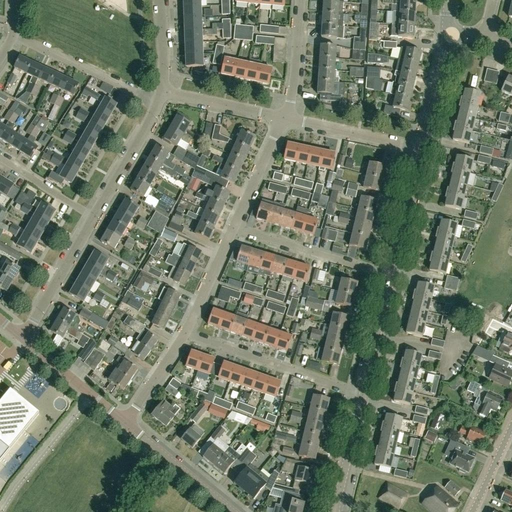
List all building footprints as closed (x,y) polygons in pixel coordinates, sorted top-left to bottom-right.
[(415,14),(416,2),(393,0),(392,0),(392,1),(395,1),(395,5),(397,5),(397,12),(394,12),(393,12),(415,14)] [(343,15),(343,3),(323,2),(323,14),(343,15)] [(230,15),(230,5),(222,6),(222,15),(230,15)] [(201,18),(200,6),(184,7),(185,19),(205,18),(201,18)] [(414,25),(415,14),(393,12),(393,24),(414,25)] [(342,27),(343,15),(323,14),(322,26),(342,27)] [(201,30),(201,24),(206,24),(205,18),(185,19),(185,31),(201,30),(210,30),(201,30)] [(217,30),(222,30),(231,30),(230,20),(222,20),(222,24),(217,24),(217,30)] [(414,38),(414,25),(393,24),(393,25),(394,25),(393,30),(398,30),(398,37),(414,38)] [(244,33),(244,26),(235,25),(234,32),(244,33)] [(254,27),(244,26),(244,33),(253,34),(254,27)] [(269,34),(270,26),(260,26),(260,33),(269,34)] [(287,28),(270,26),(269,34),(287,36),(287,28)] [(344,27),(342,27),(322,26),(321,38),(343,39),(344,27)] [(366,45),(367,29),(360,28),(359,38),(354,38),(353,44),(366,45)] [(202,43),(202,37),(210,36),(217,35),(217,30),(210,30),(201,30),(185,31),(186,43),(202,43)] [(231,39),(231,30),(222,30),(223,40),(231,39)] [(243,41),(244,33),(234,32),(234,40),(243,41)] [(252,41),(253,34),(244,33),(243,41),(252,41)] [(369,35),(369,41),(397,43),(394,43),(394,36),(369,35)] [(265,45),(266,38),(256,37),(255,44),(265,45)] [(274,46),(274,44),(274,38),(266,38),(265,45),(274,46)] [(396,50),(397,43),(369,41),(384,42),(383,49),(396,50)] [(202,55),(202,47),(206,47),(206,42),(202,43),(186,43),(186,55),(202,55)] [(215,54),(223,56),(227,57),(229,49),(224,48),(225,47),(216,45),(215,54)] [(339,52),(336,52),(336,47),(321,46),(320,58),(335,59),(338,59),(339,52)] [(419,65),(422,53),(406,49),(401,48),(398,60),(419,65)] [(220,66),(223,56),(215,54),(213,64),(220,66)] [(383,56),(374,55),(368,54),(367,64),(382,65),(383,56)] [(203,67),(202,55),(186,55),(187,67),(203,67)] [(26,74),(32,62),(20,57),(15,68),(26,74)] [(336,71),(334,71),(335,59),(320,58),(319,70),(336,72),(336,71)] [(233,78),(237,62),(225,60),(221,75),(233,78)] [(416,77),(419,65),(398,60),(395,72),(416,77)] [(35,85),(38,79),(43,68),(32,62),(26,74),(33,77),(30,83),(31,84),(27,93),(31,95),(35,85)] [(245,80),(248,64),(237,62),(233,78),(245,80)] [(257,83),(260,67),(248,64),(245,80),(257,83)] [(274,73),(271,72),(272,69),(260,67),(257,83),(269,85),(270,79),(272,79),(274,73)] [(50,85),(55,73),(43,68),(38,79),(50,85)] [(339,79),(336,79),(336,72),(319,70),(318,83),(338,84),(339,79)] [(490,84),(493,71),(487,70),(484,82),(490,84)] [(500,72),(493,71),(490,84),(497,85),(500,72)] [(413,89),(416,77),(395,72),(394,77),(396,78),(394,84),(413,89)] [(61,90),(67,79),(55,73),(50,85),(61,90)] [(15,83),(17,77),(11,75),(7,84),(8,84),(13,86),(15,83)] [(511,96),(511,78),(509,77),(502,92),(511,96)] [(79,84),(67,79),(61,90),(73,96),(79,84)] [(373,91),(374,79),(373,79),(366,79),(366,90),(373,91)] [(341,96),(338,96),(338,84),(318,83),(317,95),(320,95),(320,101),(325,101),(337,102),(341,102),(341,96)] [(410,100),(413,89),(394,84),(393,84),(390,95),(410,100)] [(40,88),(35,85),(31,95),(36,97),(40,88)] [(465,91),(462,103),(478,107),(481,94),(465,91)] [(0,105),(3,108),(9,98),(0,93),(0,105)] [(54,105),(58,97),(54,95),(50,103),(47,111),(51,112),(54,105)] [(408,112),(410,100),(390,95),(390,96),(395,97),(392,108),(385,106),(383,115),(398,118),(400,110),(408,112)] [(64,99),(58,97),(54,105),(60,108),(64,99)] [(110,117),(116,105),(105,99),(99,110),(110,117)] [(9,121),(14,113),(17,109),(20,104),(15,102),(10,111),(9,111),(4,118),(8,121),(9,121)] [(475,119),(478,107),(462,103),(459,116),(475,119)] [(29,110),(20,104),(17,109),(26,115),(29,110)] [(81,109),(78,113),(87,118),(90,113),(81,109)] [(103,128),(110,117),(99,110),(92,121),(103,128)] [(18,116),(15,114),(14,113),(9,121),(0,134),(0,139),(9,145),(16,134),(10,130),(14,124),(13,124),(18,116)] [(87,118),(78,113),(75,118),(84,123),(87,118)] [(190,124),(184,121),(186,117),(178,113),(172,123),(173,124),(171,128),(192,140),(195,135),(186,131),(190,124)] [(501,113),(499,122),(508,124),(511,115),(501,113)] [(30,136),(41,119),(37,116),(31,125),(31,124),(26,133),(30,136)] [(472,132),(475,119),(459,116),(456,128),(472,132)] [(38,148),(33,145),(36,140),(35,139),(40,131),(43,133),(49,125),(41,119),(30,136),(27,141),(20,152),(31,159),(38,148)] [(0,134),(9,121),(8,121),(5,127),(0,123),(0,134)] [(97,139),(103,128),(92,121),(86,133),(97,139)] [(210,140),(213,125),(207,124),(204,139),(210,140)] [(212,141),(218,142),(219,135),(221,127),(215,126),(212,141)] [(192,140),(171,128),(169,132),(167,131),(162,140),(171,145),(172,144),(177,147),(180,141),(189,145),(191,146),(192,143),(195,144),(196,143),(192,141),(192,140)] [(469,144),(472,132),(456,128),(453,141),(469,144)] [(68,131),(66,135),(65,136),(74,141),(77,136),(68,131)] [(242,132),(237,144),(249,149),(255,138),(242,132)] [(91,150),(97,139),(86,133),(79,144),(91,150)] [(20,152),(27,141),(16,134),(9,145),(20,152)] [(230,139),(219,135),(218,142),(228,144),(230,140),(230,139)] [(71,145),(74,141),(65,136),(63,141),(71,145)] [(84,161),(91,150),(79,144),(73,155),(84,161)] [(244,161),(249,149),(237,144),(231,155),(244,161)] [(296,163),(300,147),(288,145),(284,160),(296,163)] [(175,157),(169,154),(157,147),(150,158),(172,171),(175,166),(171,164),(175,157)] [(308,165),(311,150),(300,147),(296,163),(308,165)] [(481,147),(479,153),(492,156),(494,150),(481,147)] [(320,168),(323,152),(311,150),(308,165),(320,168)] [(335,155),(323,152),(320,168),(331,170),(335,155)] [(78,173),(84,161),(73,155),(70,161),(63,158),(55,153),(54,155),(49,153),(48,155),(47,156),(61,163),(67,166),(78,173)] [(189,153),(186,158),(197,165),(200,160),(189,153)] [(239,173),(244,161),(231,155),(228,162),(221,158),(220,159),(220,157),(219,156),(219,154),(216,153),(212,160),(239,173)] [(61,163),(47,156),(44,154),(42,158),(51,162),(50,163),(59,168),(61,163)] [(479,156),(477,163),(490,165),(491,159),(479,156)] [(347,157),(344,167),(351,169),(354,159),(347,157)] [(457,157),(454,170),(470,174),(473,161),(457,157)] [(172,171),(150,158),(144,169),(156,176),(160,170),(167,174),(167,173),(174,177),(176,173),(172,171)] [(197,165),(186,158),(183,163),(195,170),(197,167),(197,165)] [(234,184),(239,173),(212,160),(212,161),(226,167),(221,179),(234,184)] [(370,164),(367,176),(383,180),(386,168),(370,164)] [(71,184),(78,173),(67,166),(60,177),(51,172),(48,177),(63,186),(66,181),(71,184)] [(210,173),(197,167),(195,170),(194,172),(207,179),(210,173)] [(150,187),(156,176),(144,169),(137,180),(150,187)] [(467,186),(470,174),(454,170),(451,182),(467,186)] [(207,179),(194,172),(191,178),(205,184),(207,179)] [(336,174),(329,172),(327,182),(333,184),(335,181),(336,174)] [(274,173),(273,180),(282,182),(284,175),(274,173)] [(380,192),(383,180),(367,176),(364,188),(380,192)] [(303,188),(305,181),(296,178),(294,186),(303,188)] [(20,190),(13,186),(2,179),(0,182),(0,223),(5,215),(0,211),(0,195),(1,194),(6,197),(13,201),(20,190)] [(143,198),(150,187),(137,180),(131,191),(143,198)] [(314,183),(305,181),(303,188),(312,190),(314,183)] [(464,198),(467,186),(451,182),(448,194),(464,198)] [(277,193),(279,186),(270,183),(268,191),(277,193)] [(349,183),(347,190),(357,193),(359,185),(349,183)] [(499,184),(495,192),(500,195),(504,187),(499,184)] [(288,188),(279,186),(277,193),(286,195),(288,188)] [(159,187),(156,191),(163,195),(166,191),(159,187)] [(217,188),(214,194),(208,192),(206,197),(197,193),(224,205),(230,193),(217,188)] [(300,199),(302,192),(293,189),(291,196),(300,199)] [(326,210),(329,198),(321,196),(322,192),(315,190),(311,202),(318,204),(317,207),(326,210)] [(356,198),(357,193),(347,190),(345,196),(356,198)] [(23,192),(16,203),(30,212),(33,207),(25,203),(24,204),(23,204),(28,195),(23,192)] [(311,194),(302,192),(300,199),(309,201),(311,194)] [(496,203),(500,195),(495,192),(491,201),(496,203)] [(219,217),(224,205),(197,193),(195,198),(210,204),(206,211),(219,217)] [(461,211),(464,198),(448,194),(445,207),(461,211)] [(362,198),(359,210),(375,214),(378,202),(362,198)] [(125,200),(119,211),(132,218),(139,208),(125,200)] [(30,212),(16,203),(16,204),(17,205),(15,208),(21,212),(26,215),(28,215),(30,212)] [(159,203),(156,209),(169,216),(172,211),(159,203)] [(268,223),(274,203),(272,208),(261,204),(256,219),(268,223)] [(279,226),(284,211),(278,209),(279,205),(274,203),(268,223),(279,226)] [(42,204),(36,215),(49,223),(55,212),(42,204)] [(372,226),(375,214),(359,210),(356,222),(372,226)] [(126,229),(132,218),(119,211),(113,221),(126,229)] [(214,229),(219,217),(206,211),(203,218),(189,212),(187,216),(187,217),(201,223),(214,229)] [(291,230),(295,215),(284,211),(279,226),(291,230)] [(465,211),(464,218),(476,221),(478,214),(465,211)] [(161,235),(164,229),(165,229),(169,220),(156,212),(147,227),(161,235)] [(43,233),(49,223),(36,215),(30,226),(43,233)] [(302,233),(307,218),(295,215),(291,230),(302,233)] [(173,217),(168,228),(182,234),(184,228),(180,227),(183,221),(173,217)] [(348,226),(349,221),(339,218),(334,217),(333,222),(348,226)] [(141,218),(138,222),(146,226),(148,222),(141,218)] [(318,222),(307,218),(302,233),(314,237),(318,222)] [(474,230),(476,223),(463,220),(462,227),(474,230)] [(120,240),(126,229),(113,221),(107,232),(120,240)] [(441,221),(438,234),(455,238),(458,225),(441,221)] [(144,230),(146,226),(138,222),(136,226),(144,230)] [(369,238),(372,226),(356,222),(353,234),(369,238)] [(30,254),(37,244),(7,227),(0,223),(0,229),(3,231),(4,230),(15,236),(14,238),(21,241),(17,247),(30,254)] [(37,244),(43,233),(30,226),(26,231),(13,224),(12,225),(9,223),(7,227),(37,244)] [(209,240),(214,229),(201,223),(196,234),(209,240)] [(175,244),(178,235),(174,233),(164,229),(161,235),(162,235),(161,238),(175,244)] [(114,250),(120,240),(107,232),(101,242),(114,250)] [(366,250),(369,238),(353,234),(350,246),(366,250)] [(452,250),(455,238),(438,234),(435,246),(452,250)] [(128,239),(126,243),(133,247),(136,243),(128,239)] [(0,242),(0,251),(11,257),(14,252),(11,257),(19,261),(22,255),(14,251),(0,242)] [(133,247),(126,243),(124,247),(131,251),(133,247)] [(185,245),(179,256),(196,264),(201,253),(185,245)] [(468,245),(464,253),(469,255),(473,247),(468,245)] [(449,263),(452,250),(435,246),(432,259),(449,263)] [(248,266),(253,251),(241,247),(239,256),(232,254),(229,261),(237,263),(248,266)] [(260,269),(264,254),(253,251),(248,266),(260,269)] [(95,253),(89,263),(115,279),(118,274),(110,270),(104,267),(108,261),(95,253)] [(190,276),(196,264),(179,256),(174,253),(172,257),(169,256),(165,263),(173,267),(190,276)] [(465,264),(469,255),(464,253),(461,262),(465,264)] [(271,273),(276,258),(264,254),(260,269),(266,271),(264,276),(270,277),(271,273)] [(127,255),(123,260),(129,265),(133,260),(127,255)] [(283,276),(287,261),(276,258),(271,273),(283,276)] [(446,275),(449,263),(432,259),(429,271),(446,275)] [(294,280),(299,265),(287,261),(283,276),(294,280)] [(0,273),(12,281),(19,270),(7,263),(4,268),(0,265),(0,273)] [(115,279),(89,263),(83,274),(96,282),(99,275),(106,278),(106,279),(113,283),(115,279)] [(146,265),(143,271),(159,279),(163,274),(146,265)] [(310,268),(299,265),(294,280),(306,283),(310,268)] [(185,287),(190,276),(173,267),(168,279),(185,287)] [(21,268),(16,280),(22,282),(27,270),(21,268)] [(319,281),(321,271),(315,270),(312,280),(319,281)] [(321,271),(319,281),(318,284),(312,283),(311,285),(318,286),(317,287),(324,288),(325,284),(326,284),(328,273),(321,271)] [(142,272),(138,278),(143,281),(146,275),(142,272)] [(12,281),(0,273),(0,288),(6,292),(6,291),(8,292),(12,287),(9,286),(12,281)] [(89,292),(96,282),(83,274),(76,284),(89,292)] [(447,276),(446,282),(460,286),(461,282),(459,282),(459,279),(447,276)] [(157,291),(161,285),(152,280),(149,286),(157,291)] [(342,280),(339,292),(355,296),(358,284),(342,280)] [(456,292),(457,290),(459,290),(460,286),(446,282),(444,289),(456,292)] [(252,293),(254,286),(245,283),(243,290),(252,293)] [(83,303),(89,292),(76,284),(70,295),(83,303)] [(418,284),(415,296),(431,300),(434,288),(418,284)] [(263,289),(254,286),(252,293),(261,296),(263,289)] [(230,298),(233,290),(222,287),(217,300),(228,303),(230,298)] [(302,287),(299,298),(307,300),(310,289),(302,287)] [(159,300),(164,302),(175,307),(180,296),(169,291),(165,289),(159,300)] [(241,293),(233,290),(230,298),(239,300),(241,293)] [(98,291),(95,295),(103,300),(105,295),(98,291)] [(127,291),(125,297),(141,305),(142,306),(145,300),(127,291)] [(275,300),(277,293),(268,291),(266,297),(275,300)] [(352,308),(355,296),(339,292),(336,304),(352,308)] [(286,296),(277,293),(275,300),(283,303),(286,296)] [(103,300),(95,295),(93,299),(92,301),(99,305),(100,303),(101,303),(103,300)] [(253,305),(255,298),(246,295),(244,302),(253,305)] [(428,313),(431,300),(415,296),(412,309),(428,313)] [(113,297),(109,303),(118,307),(121,301),(113,297)] [(137,312),(141,305),(125,297),(122,303),(126,305),(125,307),(137,312)] [(308,297),(307,303),(323,307),(325,301),(308,297)] [(264,301),(255,298),(253,305),(261,308),(264,301)] [(296,310),(299,301),(292,299),(290,305),(289,308),(296,310)] [(169,319),(175,307),(164,302),(158,314),(169,319)] [(275,312),(277,305),(269,302),(266,309),(275,312)] [(322,312),(323,307),(307,303),(305,308),(322,312)] [(286,308),(277,305),(275,312),(284,315),(286,308)] [(219,329),(226,310),(221,308),(220,312),(213,310),(208,325),(219,329)] [(293,318),(296,310),(289,308),(286,316),(293,318)] [(79,318),(76,316),(64,309),(58,320),(83,335),(81,334),(84,329),(79,326),(81,323),(79,318)] [(92,315),(82,309),(79,316),(88,321),(92,315)] [(425,325),(428,313),(412,309),(409,321),(425,325)] [(230,333),(237,313),(235,317),(225,314),(226,310),(219,329),(230,333)] [(242,337),(247,321),(248,317),(237,313),(230,333),(242,337)] [(164,330),(169,319),(158,314),(153,325),(164,330)] [(334,314),(331,326),(347,330),(350,318),(334,314)] [(158,341),(144,330),(146,327),(133,319),(127,326),(140,335),(136,341),(151,351),(158,341)] [(298,335),(300,325),(301,321),(295,319),(294,324),(291,334),(298,335)] [(57,350),(60,344),(66,333),(79,341),(83,335),(58,320),(55,324),(54,323),(49,331),(57,336),(51,345),(57,350)] [(253,340),(258,325),(247,321),(242,337),(253,340)] [(422,337),(425,325),(409,321),(406,334),(422,337)] [(264,344),(269,329),(258,325),(253,340),(264,344)] [(511,328),(504,325),(501,331),(507,334),(503,342),(508,344),(509,342),(511,343),(511,344),(510,350),(511,351),(511,328)] [(344,342),(347,330),(331,326),(328,339),(344,342)] [(281,333),(283,328),(282,328),(280,333),(269,329),(264,344),(275,348),(281,333)] [(311,334),(311,335),(321,337),(322,331),(306,328),(305,332),(311,334)] [(287,352),(292,337),(281,333),(275,348),(287,352)] [(129,349),(122,344),(111,337),(107,343),(124,355),(129,349)] [(341,355),(343,344),(344,342),(328,339),(325,351),(341,355)] [(443,349),(444,344),(445,342),(432,339),(431,346),(443,349)] [(96,345),(96,344),(91,341),(88,344),(78,357),(83,361),(93,348),(94,349),(96,345)] [(144,362),(151,351),(136,341),(129,351),(134,355),(144,362)] [(338,367),(341,355),(325,351),(322,363),(338,367)] [(429,351),(428,358),(440,361),(442,354),(429,351)] [(97,357),(96,358),(101,361),(104,357),(105,356),(100,352),(97,357)] [(196,376),(203,356),(191,352),(186,367),(184,372),(196,376)] [(406,352),(403,365),(419,368),(422,356),(406,352)] [(214,377),(218,365),(213,363),(214,360),(203,356),(196,376),(195,378),(207,382),(209,375),(214,377)] [(511,378),(511,374),(506,372),(509,364),(492,356),(489,363),(495,365),(489,379),(508,388),(511,378)] [(138,370),(128,363),(120,357),(117,362),(120,364),(116,370),(131,380),(138,370)] [(94,372),(101,361),(96,358),(89,367),(94,372)] [(230,382),(235,367),(224,363),(219,378),(230,382)] [(416,381),(419,368),(403,365),(400,377),(416,381)] [(241,386),(247,371),(235,367),(230,382),(241,386)] [(131,380),(116,370),(115,369),(111,375),(109,374),(106,378),(124,391),(131,380)] [(253,390),(258,375),(247,371),(241,386),(253,390)] [(264,394),(269,379),(258,375),(253,390),(264,394)] [(413,393),(416,381),(400,377),(397,389),(413,393)] [(173,379),(169,385),(177,390),(183,393),(188,395),(191,388),(181,384),(173,379)] [(281,383),(269,379),(264,394),(275,398),(281,383)] [(502,400),(488,394),(489,390),(471,382),(467,391),(475,394),(474,397),(477,399),(473,408),(477,412),(479,413),(479,414),(487,417),(490,410),(497,412),(502,400)] [(178,400),(183,393),(177,390),(169,385),(165,391),(178,400)] [(410,406),(413,393),(397,389),(394,402),(410,406)] [(196,398),(204,401),(207,394),(199,391),(199,393),(196,398)] [(0,461),(39,415),(15,395),(12,399),(7,395),(0,403),(0,461)] [(314,396),(311,408),(327,412),(330,400),(314,396)] [(221,408),(224,401),(215,397),(212,404),(221,408)] [(175,405),(173,408),(164,401),(160,406),(152,415),(166,426),(180,409),(175,405)] [(208,408),(211,404),(204,401),(203,404),(202,403),(189,419),(196,424),(209,409),(208,408)] [(233,404),(224,401),(221,408),(230,411),(233,404)] [(245,413),(247,406),(239,402),(236,409),(245,413)] [(256,409),(247,406),(245,413),(253,416),(256,409)] [(416,407),(415,413),(427,416),(429,410),(416,407)] [(324,424),(327,412),(311,408),(308,420),(324,424)] [(268,414),(265,421),(274,424),(277,418),(268,414)] [(386,416),(383,428),(400,432),(403,420),(386,416)] [(414,416),(412,422),(425,425),(426,419),(414,416)] [(436,416),(430,429),(436,432),(442,420),(436,416)] [(249,418),(247,425),(266,433),(269,427),(249,418)] [(321,436),(324,424),(308,420),(305,433),(321,436)] [(226,431),(225,431),(228,428),(223,424),(220,427),(219,427),(210,438),(216,443),(226,431)] [(200,430),(194,425),(190,430),(182,440),(193,449),(201,439),(200,438),(204,433),(200,430)] [(397,445),(400,432),(383,428),(380,440),(397,445)] [(481,445),(486,434),(472,428),(470,432),(462,428),(460,433),(468,437),(466,441),(475,445),(476,443),(481,445)] [(318,449),(321,436),(305,433),(302,445),(318,449)] [(394,457),(397,445),(380,440),(377,453),(394,457)] [(475,460),(461,454),(464,447),(451,441),(445,455),(452,459),(449,465),(460,470),(459,471),(465,474),(466,472),(468,473),(475,460)] [(214,467),(224,475),(234,462),(235,463),(237,460),(242,464),(243,463),(252,453),(255,449),(250,444),(246,448),(245,448),(239,456),(236,453),(229,448),(214,467)] [(214,467),(229,448),(224,454),(213,445),(203,458),(214,467)] [(315,461),(318,449),(302,445),(299,457),(315,461)] [(244,491),(260,472),(251,465),(257,457),(252,453),(244,463),(248,467),(247,468),(234,483),(244,491)] [(390,469),(394,457),(377,453),(374,465),(390,469)] [(309,485),(312,472),(300,469),(301,462),(286,459),(280,472),(296,476),(293,489),(301,491),(303,484),(309,485)] [(395,470),(394,476),(406,479),(408,473),(395,470)] [(254,500),(267,484),(268,482),(274,487),(279,475),(275,471),(269,478),(261,472),(260,472),(244,491),(254,500)] [(451,481),(444,488),(455,497),(461,490),(451,481)] [(398,511),(407,496),(387,484),(378,499),(398,511)] [(431,511),(453,511),(459,506),(437,487),(422,504),(431,511)] [(269,488),(267,495),(279,498),(281,491),(269,488)] [(511,493),(506,490),(501,501),(511,506),(511,493)] [(302,511),(305,504),(301,503),(302,497),(283,492),(280,506),(275,505),(273,511),(302,511)]
